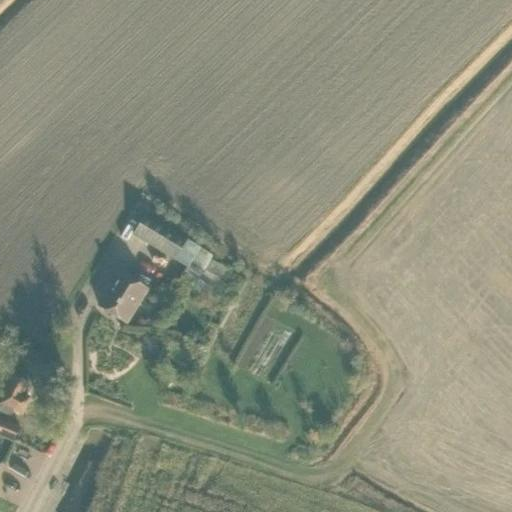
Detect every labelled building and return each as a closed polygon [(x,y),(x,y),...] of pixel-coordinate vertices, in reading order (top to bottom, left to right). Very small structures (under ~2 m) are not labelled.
[(212,257),(200,249),(146,216),(133,236),(187,270),(179,282),(225,311),(237,292),(241,294),(247,285),(210,261),(212,257)] [(111,286),(98,307),(127,324),(147,291),(123,276),(115,289),(111,286)] [(176,297),(183,285),(174,280),(167,292),(176,297)] [(167,355),(194,372),(206,353),(179,336),(167,355)] [(0,361),(14,368),(19,357),(1,348),(0,350),(0,361)] [(9,374),(0,394),(0,436),(14,442),(20,429),(7,424),(13,411),(22,415),(30,399),(22,396),(28,383),(9,374)]
